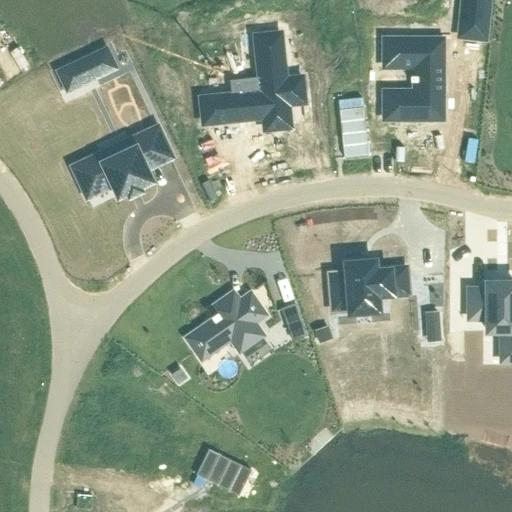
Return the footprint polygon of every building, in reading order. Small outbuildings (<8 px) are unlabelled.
[(458,0),(454,40),(487,43),(491,0),(458,0)] [(229,92),(196,95),(199,128),(259,121),(261,134),(293,131),(290,108),(307,106),(304,74),(287,76),(282,30),(250,33),(255,77),(228,80),(229,92)] [(384,93),(384,119),(423,119),(423,120),(440,120),(440,40),(396,40),(396,66),(414,66),(414,77),(409,77),(409,82),(414,82),(414,93),(384,93)] [(67,88),(111,67),(104,53),(60,73),(67,88)] [(100,154),(73,167),(86,197),(112,184),(117,196),(149,181),(144,169),(169,157),(156,128),(128,141),(132,149),(104,162),(100,154)] [(346,274),(329,275),(331,299),(348,297),(349,313),(377,311),(375,295),(405,293),(404,269),(374,271),(374,266),(373,266),(372,262),(362,263),(362,261),(360,262),(360,263),(345,264),(346,274)] [(469,290),(469,318),(487,318),(486,331),(501,331),(501,348),(511,348),(511,283),(510,284),(510,282),(492,282),(492,284),(486,283),(487,290),(469,290)] [(212,321),(187,338),(201,358),(230,337),(239,350),(260,335),(251,323),(262,315),(249,295),(238,303),(232,294),(210,309),(214,315),(210,318),(212,321)] [(295,303),(279,308),(288,332),(303,327),(295,303)] [(437,313),(425,313),(426,331),(438,330),(437,313)] [(326,327),(315,331),(319,342),(330,339),(326,327)]
